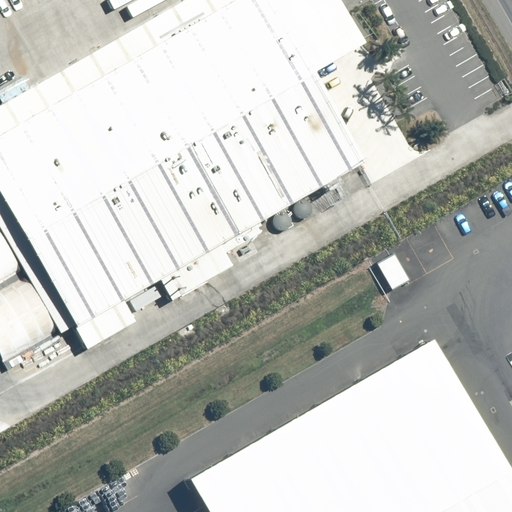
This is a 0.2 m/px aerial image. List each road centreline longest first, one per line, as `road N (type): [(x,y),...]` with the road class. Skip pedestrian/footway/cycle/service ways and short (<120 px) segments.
road 1 (unknown): [(511,113),(86,357),(59,358),(0,322)]
road 2 (unknown): [(511,296),(464,325),(511,407)]
